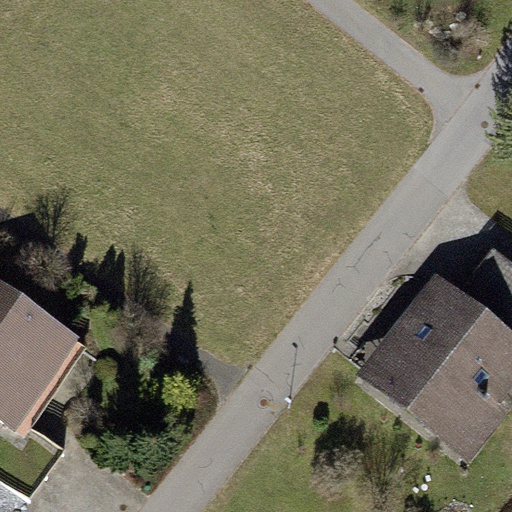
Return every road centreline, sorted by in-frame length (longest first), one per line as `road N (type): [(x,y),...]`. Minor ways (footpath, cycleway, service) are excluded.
road 1 (residential): [(484,113),(172,511)]
road 2 (residential): [(335,0),(484,113)]
